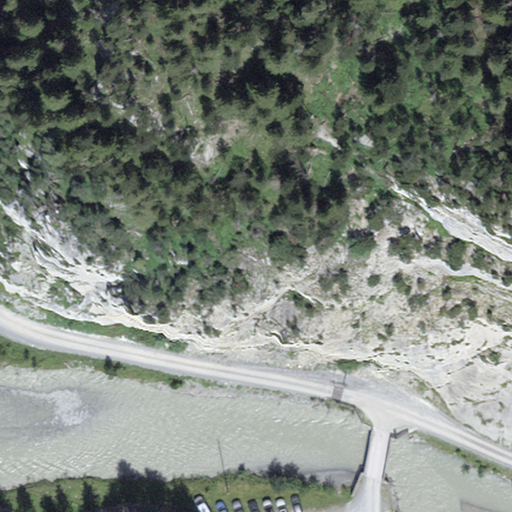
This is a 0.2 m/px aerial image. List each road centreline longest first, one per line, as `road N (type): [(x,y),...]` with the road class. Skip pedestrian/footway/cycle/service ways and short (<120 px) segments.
road 1 (unclassified): [(511,468),(382,409),(38,342),(0,316)]
road 2 (track): [(0,484),(322,511)]
